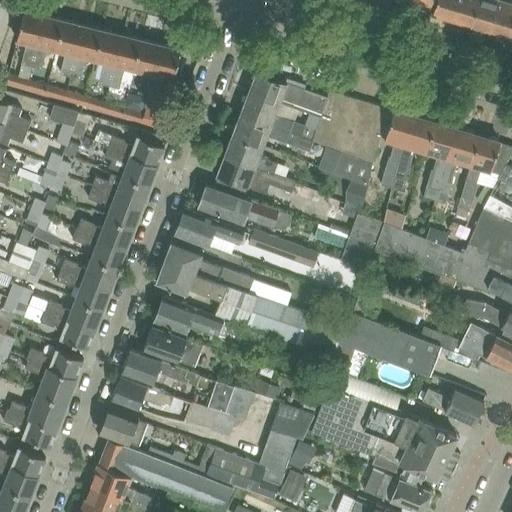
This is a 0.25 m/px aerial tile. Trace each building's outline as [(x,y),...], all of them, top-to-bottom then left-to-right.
[(453,17),(457,0),(436,0),(434,8),(433,11),(453,17)] [(472,22),(478,0),(457,0),(453,17),(472,22)] [(492,28),(500,0),(478,0),(472,22),(492,28)] [(511,32),(511,0),(500,0),(492,28),(511,34),(511,32)] [(31,64),(44,13),(25,8),(17,38),(28,40),(22,62),(31,64)] [(57,47),(64,18),(44,13),(31,64),(41,66),(46,44),(57,47)] [(71,74),(83,22),(64,18),(57,47),(67,50),(61,71),(71,74)] [(96,57),(103,27),(83,22),(71,74),(80,77),(86,54),(96,57)] [(110,84),(123,32),(103,27),(96,57),(104,59),(99,80),(110,84)] [(135,67),(142,37),(123,32),(110,84),(118,86),(124,64),(135,67)] [(149,93),(162,42),(142,37),(135,67),(144,69),(139,90),(148,93),(149,93)] [(181,47),(162,42),(149,93),(148,93),(143,111),(144,112),(141,120),(147,122),(166,127),(170,112),(155,108),(164,74),(174,77),(181,47)] [(325,143),(341,92),(329,89),(327,94),(258,70),(258,72),(255,73),(253,78),(254,81),(251,89),(249,95),(246,96),(244,101),(245,104),(242,112),(289,130),(293,119),(276,112),(281,101),(282,99),(310,110),(304,123),(300,134),(313,138),(325,143)] [(8,72),(6,81),(26,87),(28,78),(19,76),(8,72)] [(45,92),(47,84),(28,78),(26,87),(45,92)] [(64,98),(67,89),(47,84),(45,92),(64,98)] [(84,104),(86,95),(67,89),(64,98),(84,104)] [(336,147),(352,95),(341,92),(325,143),(327,144),(336,147)] [(103,109),(106,101),(86,95),(84,104),(103,109)] [(348,152),(365,99),(352,95),(336,147),(342,149),(348,152)] [(0,97),(0,119),(26,129),(30,118),(18,114),(21,105),(0,97)] [(362,157),(377,103),(365,99),(348,152),(362,157)] [(122,115),(125,106),(106,101),(103,109),(122,115)] [(71,130),(76,117),(79,110),(54,103),(50,117),(63,121),(56,140),(66,144),(71,130)] [(373,161),(381,135),(382,136),(391,107),(377,103),(362,157),(348,152),(342,149),(333,171),(357,179),(369,183),(369,182),(372,161),(373,161)] [(144,112),(143,111),(125,106),(122,115),(141,120),(144,112)] [(393,187),(414,114),(405,111),(404,108),(398,107),(396,108),(391,107),(382,136),(386,137),(385,139),(395,141),(390,157),(382,183),(393,187)] [(267,132),(290,141),(310,144),(313,138),(300,134),(289,130),(242,112),(239,121),(236,122),(234,127),(235,130),(234,133),(233,136),(230,138),(228,143),(229,146),(226,154),(272,171),(276,161),(259,154),(263,144),(267,132)] [(439,121),(435,120),(433,119),(432,117),(425,115),(423,116),(414,114),(393,187),(404,190),(407,179),(406,178),(415,148),(426,151),(438,154),(433,169),(432,168),(423,196),(434,199),(436,200),(457,126),(448,124),(447,121),(441,119),(439,121)] [(88,122),(76,117),(71,130),(82,134),(83,135),(88,122)] [(0,166),(11,170),(15,160),(2,155),(5,147),(0,145),(0,141),(7,144),(10,135),(22,139),(26,129),(0,119),(0,166)] [(511,152),(511,144),(500,141),(501,140),(499,139),(498,137),(492,135),(490,136),(480,133),(476,132),(475,130),(468,128),(466,129),(457,126),(436,200),(446,203),(449,192),(448,191),(457,161),(471,165),(458,207),(470,210),(478,182),(477,182),(481,167),(491,170),(492,169),(501,172),(507,162),(511,152)] [(157,164),(165,144),(139,134),(135,144),(124,140),(125,138),(112,133),(108,145),(157,164)] [(74,155),(78,143),(68,139),(66,144),(67,145),(65,150),(64,152),(74,155)] [(333,171),(342,149),(336,147),(327,144),(318,165),(333,171)] [(150,185),(157,164),(108,145),(104,154),(112,157),(109,165),(125,171),(123,175),(112,171),(109,179),(97,174),(92,186),(142,205),(150,185)] [(59,162),(62,154),(52,150),(49,158),(59,162)] [(63,154),(62,154),(59,162),(55,172),(65,175),(68,176),(73,163),(61,158),(63,154)] [(296,181),(272,171),(226,154),(223,163),(220,164),(218,169),(219,172),(219,174),(247,185),(266,192),(270,183),(292,191),(296,181)] [(55,172),(59,162),(49,158),(40,181),(50,185),(55,172)] [(511,182),(511,164),(507,162),(501,172),(498,176),(511,182)] [(0,166),(0,178),(7,181),(11,170),(0,166)] [(60,189),(65,175),(55,172),(50,185),(60,189)] [(362,205),(369,183),(357,179),(350,201),(362,205)] [(290,213),(215,185),(207,182),(199,203),(244,220),(247,212),(283,225),(286,225),(289,222),(291,218),(290,213)] [(134,225),(142,205),(92,186),(89,196),(101,200),(102,197),(113,202),(108,215),(103,226),(93,222),(93,220),(80,215),(76,226),(127,245),(134,225)] [(59,195),(48,191),(47,194),(44,200),(43,205),(53,209),(59,195)] [(511,204),(489,191),(483,204),(511,216),(511,204)] [(35,196),(32,204),(42,207),(43,205),(44,200),(35,196)] [(36,224),(40,212),(42,207),(32,204),(26,220),(36,224)] [(463,246),(462,248),(511,266),(511,216),(483,204),(465,247),(463,246)] [(250,230),(204,212),(185,205),(175,231),(209,244),(214,231),(240,241),(242,235),(247,237),(250,230)] [(376,243),(384,220),(358,210),(356,216),(350,234),(374,242),(376,243)] [(51,216),(49,215),(40,212),(36,224),(46,228),(51,216)] [(511,297),(511,266),(462,248),(384,220),(376,243),(374,247),(485,289),(487,284),(511,297)] [(365,266),(374,242),(350,234),(319,222),(314,235),(345,247),(341,257),(365,266)] [(119,265),(127,245),(76,226),(73,236),(85,241),(86,238),(97,242),(93,255),(88,267),(77,263),(78,261),(65,257),(61,266),(111,285),(119,265)] [(23,227),(18,241),(27,245),(32,231),(23,227)] [(319,250),(254,228),(249,243),(314,266),(319,250)] [(204,248),(192,243),(173,236),(165,258),(287,305),(287,303),(291,292),(254,278),(255,276),(201,255),(204,248)] [(0,267),(26,278),(26,276),(34,256),(37,248),(27,245),(18,241),(16,240),(9,259),(0,255),(0,267)] [(39,245),(37,248),(34,256),(46,260),(49,253),(50,249),(39,245)] [(365,270),(382,277),(389,270),(389,258),(372,252),(365,270)] [(38,280),(46,260),(34,256),(26,276),(37,280),(38,280)] [(287,305),(165,258),(156,281),(187,293),(190,285),(222,298),(217,312),(225,315),(245,323),(261,329),(266,331),(334,356),(341,338),(345,325),(344,325),(287,303),(287,305)] [(104,305),(111,285),(61,266),(57,278),(69,283),(70,281),(81,285),(77,295),(72,309),(61,304),(62,303),(49,298),(46,306),(96,326),(104,305)] [(366,274),(353,310),(361,313),(361,311),(374,277),(366,274)] [(19,296),(24,285),(13,281),(9,292),(19,296)] [(34,289),(24,285),(19,296),(30,300),(34,289)] [(14,310),(19,296),(9,292),(3,306),(0,307),(0,316),(10,320),(14,310)] [(155,318),(173,325),(187,331),(190,323),(218,334),(225,315),(217,312),(215,315),(164,294),(155,318)] [(29,302),(30,300),(19,296),(14,310),(26,315),(30,303),(29,302)] [(511,306),(508,313),(484,300),(467,297),(462,308),(479,315),(480,313),(504,325),(511,329),(511,306)] [(88,346),(96,326),(46,306),(41,319),(54,324),(55,322),(65,326),(62,335),(70,339),(88,346)] [(441,342),(423,335),(361,311),(361,313),(353,310),(350,309),(344,325),(345,325),(341,338),(368,349),(430,373),(441,342)] [(511,329),(504,325),(499,334),(473,321),(459,347),(478,356),(480,352),(511,368),(511,329)] [(261,329),(245,323),(241,332),(257,338),(261,329)] [(204,343),(188,337),(153,324),(144,346),(179,359),(179,358),(196,364),(204,343)] [(458,337),(424,324),(420,334),(455,347),(458,337)] [(5,332),(2,341),(0,344),(0,346),(9,351),(15,336),(5,332)] [(358,375),(368,349),(341,338),(334,356),(340,358),(336,370),(345,373),(345,372),(346,371),(358,375)] [(8,353),(9,351),(0,346),(0,358),(5,361),(8,353)] [(76,377),(84,357),(57,347),(53,356),(44,353),(44,351),(31,346),(26,357),(29,358),(76,377)] [(188,368),(150,353),(131,346),(123,368),(142,375),(155,380),(159,370),(196,384),(199,375),(200,373),(188,369),(188,368)] [(67,401),(76,379),(76,377),(29,358),(26,366),(44,374),(38,390),(32,407),(13,400),(11,404),(59,423),(67,401)] [(305,378),(324,384),(328,373),(309,366),(309,368),(307,367),(304,377),(305,377),(305,378)] [(457,433),(439,425),(421,417),(397,405),(401,393),(345,372),(345,373),(336,370),(331,383),(326,397),(313,431),(376,454),(400,463),(402,461),(406,463),(402,472),(420,480),(424,471),(437,477),(438,475),(448,479),(458,459),(461,452),(451,447),(457,433)] [(169,406),(174,394),(121,374),(112,396),(139,406),(143,396),(169,406)] [(281,386),(259,377),(254,389),(277,397),(281,386)] [(230,397),(235,385),(218,379),(209,404),(218,408),(226,410),(230,397)] [(250,404),(254,391),(235,385),(230,397),(250,404)] [(475,421),(485,400),(456,387),(451,396),(429,386),(424,398),(475,421)] [(250,404),(230,397),(226,410),(236,414),(245,417),(250,404)] [(205,403),(193,398),(192,401),(187,412),(186,416),(199,421),(205,403)] [(309,424),(313,412),(281,400),(277,412),(309,424)] [(205,403),(199,421),(212,426),(214,419),(218,408),(209,404),(205,403)] [(51,445),(59,423),(11,404),(10,408),(8,407),(3,419),(16,424),(17,421),(27,425),(24,434),(51,445)] [(148,422),(127,414),(108,407),(100,429),(139,444),(148,422)] [(218,408),(214,419),(232,426),(236,414),(226,410),(218,408)] [(309,424),(277,412),(273,424),(297,433),(305,436),(309,424)] [(297,433),(273,424),(268,436),(293,445),(297,433)] [(207,473),(167,458),(148,451),(128,444),(110,436),(100,463),(131,475),(157,485),(158,482),(224,508),(233,483),(221,479),(207,473)] [(293,445),(268,436),(264,448),(289,457),(293,445)] [(151,444),(148,451),(167,458),(207,473),(217,445),(208,441),(199,463),(185,458),(187,452),(175,448),(173,453),(151,444)] [(0,458),(39,474),(46,456),(19,445),(15,455),(5,451),(6,449),(0,446),(0,458)] [(221,479),(231,450),(217,445),(207,473),(221,479)] [(280,482),(284,469),(289,457),(264,448),(260,460),(249,490),(273,499),(274,494),(279,481),(280,482)] [(231,450),(221,479),(233,483),(235,484),(246,455),(231,450)] [(397,470),(400,463),(376,454),(373,461),(397,470)] [(246,455),(235,484),(237,485),(249,490),(260,460),(246,455)] [(0,468),(9,472),(4,484),(0,493),(0,506),(14,511),(23,511),(30,496),(31,494),(38,476),(39,474),(0,458),(0,468)] [(131,475),(100,463),(92,483),(150,505),(154,494),(127,484),(131,475)] [(374,465),(365,488),(421,510),(422,508),(424,504),(424,503),(428,503),(433,489),(374,465)] [(288,468),(279,492),(294,498),(303,474),(288,468)] [(150,505),(92,483),(85,503),(109,511),(116,511),(119,506),(135,511),(162,511),(163,510),(150,505)] [(403,511),(359,493),(350,511),(403,511)] [(262,511),(236,502),(232,511),(262,511)] [(109,511),(85,503),(80,511),(109,511)]
